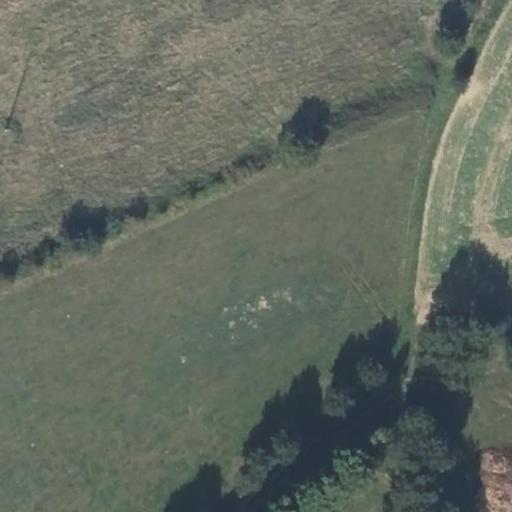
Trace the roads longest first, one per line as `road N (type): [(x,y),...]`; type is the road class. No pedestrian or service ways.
road 1 (track): [(475,0),(418,135),(392,379)]
road 2 (track): [(253,511),(392,379)]
